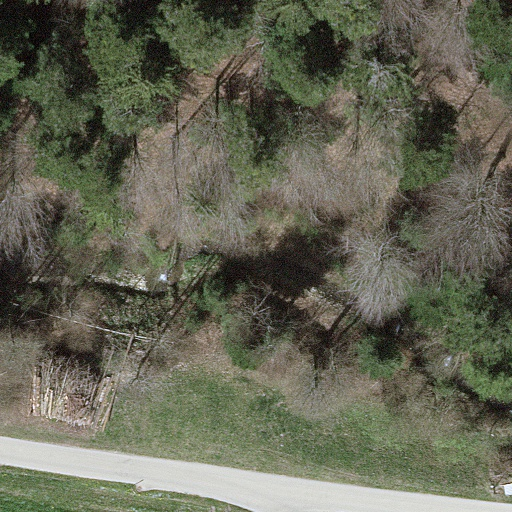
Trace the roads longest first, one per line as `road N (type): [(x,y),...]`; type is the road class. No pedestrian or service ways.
road 1 (unclassified): [(0,448),(260,484)]
road 2 (unclassified): [(260,484),(450,511)]
